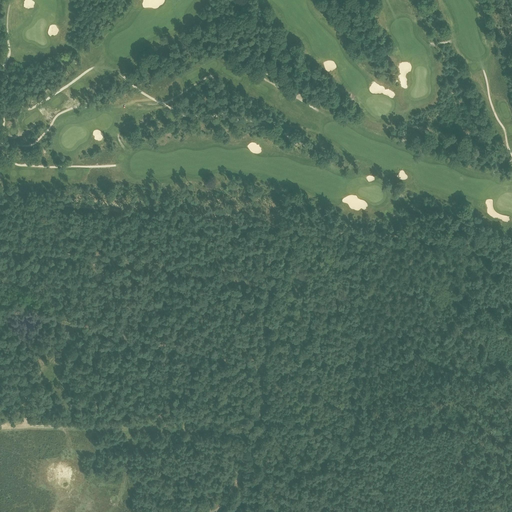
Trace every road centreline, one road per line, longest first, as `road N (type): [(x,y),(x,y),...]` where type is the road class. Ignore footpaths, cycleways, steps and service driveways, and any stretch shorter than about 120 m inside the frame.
road 1 (track): [(274,226),(0,200)]
road 2 (track): [(270,286),(0,247)]
road 3 (track): [(0,314),(264,366)]
road 4 (track): [(0,423),(255,429)]
road 5 (track): [(240,469),(259,422),(270,286),(284,258),(274,226)]
road 6 (track): [(511,247),(363,234)]
